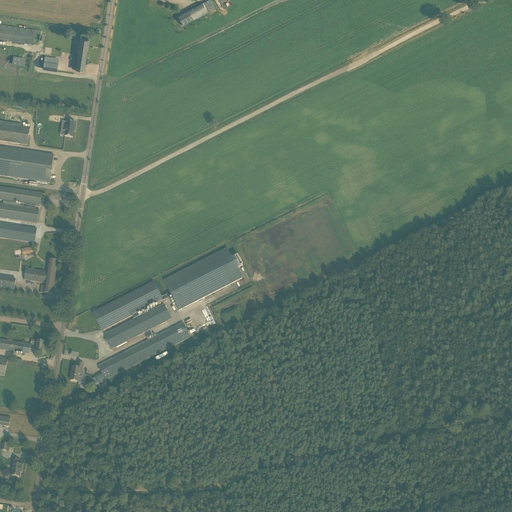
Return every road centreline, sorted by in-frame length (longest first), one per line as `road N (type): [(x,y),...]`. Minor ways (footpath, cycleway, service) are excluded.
road 1 (unclassified): [(82,195),(482,0)]
road 2 (track): [(398,436),(217,491),(37,489)]
road 3 (tertiary): [(33,511),(82,195)]
road 4 (tertiary): [(82,195),(112,0)]
